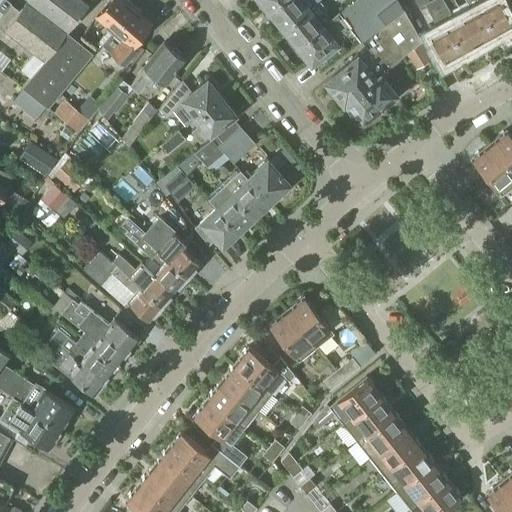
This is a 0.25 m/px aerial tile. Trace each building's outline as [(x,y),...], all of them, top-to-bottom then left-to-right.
[(0,26),(4,29),(19,10),(6,0),(0,0),(0,12),(2,14),(0,16),(0,26)] [(25,0),(19,10),(4,29),(44,61),(68,34),(67,32),(89,4),(87,3),(83,0),(25,0)] [(105,40),(132,7),(123,0),(108,0),(94,17),(111,31),(100,44),(100,45),(105,40)] [(258,0),(267,10),(280,0),(258,0)] [(281,28),(308,8),(302,0),(280,0),(267,10),(281,28)] [(361,40),(403,8),(399,0),(354,0),(330,18),(295,46),(311,65),(326,53),(337,44),(345,33),(340,26),(346,21),(361,40)] [(461,52),(438,10),(433,0),(430,0),(429,1),(424,4),(431,17),(422,22),(430,37),(431,37),(445,61),(461,52)] [(446,5),(442,0),(433,0),(438,10),(461,52),(478,43),(459,7),(451,11),(448,5),(446,5)] [(495,33),(476,0),(466,0),(467,2),(459,7),(478,43),(495,33)] [(476,0),(495,33),(511,24),(498,0),(476,0)] [(295,46),(330,18),(325,11),(326,9),(320,2),(316,3),(315,3),(309,8),(308,8),(281,28),(295,46)] [(105,40),(100,45),(125,66),(141,47),(134,41),(150,23),(132,7),(105,40)] [(403,8),(361,40),(368,47),(325,82),(343,105),(345,104),(377,78),(376,78),(381,74),(406,54),(420,42),(422,41),(403,8)] [(68,34),(44,61),(21,86),(22,87),(46,107),(47,107),(92,53),(68,34)] [(165,83),(185,58),(165,42),(130,85),(139,91),(147,82),(149,84),(156,76),(165,83)] [(420,42),(406,54),(416,69),(431,60),(420,42)] [(377,78),(345,104),(361,124),(397,95),(381,74),(376,78),(377,78)] [(222,97),(208,79),(192,92),(182,80),(158,108),(165,116),(173,110),(185,125),(196,117),(196,118),(222,97)] [(106,120),(127,94),(115,84),(97,106),(106,120)] [(36,120),(46,107),(22,87),(11,101),(36,120)] [(222,97),(196,118),(201,124),(192,132),(201,143),(236,114),(222,97)] [(53,112),(77,132),(88,119),(64,99),(53,112)] [(128,147),(157,109),(147,102),(132,121),(133,122),(121,138),(128,147)] [(233,161),(253,143),(240,128),(223,143),(219,146),(225,152),(233,161)] [(178,130),(160,145),(167,154),(185,139),(178,130)] [(511,136),(507,130),(489,144),(511,172),(511,136)] [(193,153),(200,159),(207,167),(225,152),(219,146),(223,143),(216,135),(193,153)] [(511,172),(489,144),(472,158),(502,195),(511,187),(511,172)] [(24,163),(39,172),(48,158),(34,148),(24,163)] [(53,174),(73,192),(86,177),(66,159),(53,174)] [(248,178),(270,202),(290,184),(268,159),(248,178)] [(195,186),(182,172),(176,166),(156,182),(165,195),(170,192),(176,202),(195,186)] [(0,181),(7,186),(12,178),(0,169),(0,181)] [(247,178),(239,170),(224,184),(232,193),(254,217),(270,202),(248,178),(247,178)] [(7,186),(0,181),(0,206),(17,218),(28,201),(9,189),(10,188),(7,186)] [(53,184),(41,199),(63,218),(75,203),(53,184)] [(254,217),(232,193),(224,184),(208,199),(216,208),(238,232),(254,217)] [(33,208),(32,213),(49,227),(59,216),(59,215),(40,199),(33,208)] [(223,246),(238,232),(216,208),(200,222),(194,228),(208,245),(216,239),(223,246)] [(151,257),(145,264),(154,272),(175,291),(188,277),(142,236),(146,232),(128,216),(119,227),(151,257)] [(188,277),(201,263),(183,246),(186,242),(159,217),(146,232),(142,236),(188,277)] [(16,230),(5,244),(13,251),(20,256),(31,242),(16,230)] [(0,250),(0,267),(8,257),(0,250)] [(124,304),(128,301),(149,320),(162,305),(113,261),(101,250),(84,269),(124,304)] [(136,269),(119,254),(113,261),(162,305),(175,291),(154,272),(145,264),(143,262),(136,269)] [(0,305),(8,312),(15,302),(0,290),(0,272),(0,273),(0,272),(0,305)] [(286,309),(291,316),(316,347),(334,333),(304,296),(286,309)] [(117,366),(128,353),(92,323),(75,308),(78,304),(72,299),(60,313),(84,332),(81,335),(92,345),(117,366)] [(109,324),(99,314),(81,300),(78,304),(75,308),(92,323),(128,353),(140,338),(114,318),(109,324)] [(269,323),(279,337),(299,361),(316,347),(291,316),(286,310),(269,323)] [(58,328),(53,335),(107,379),(117,366),(92,345),(81,335),(75,342),(58,328)] [(107,379),(53,335),(46,343),(56,351),(49,359),(69,375),(71,374),(95,394),(107,379)] [(0,372),(5,365),(12,355),(0,346),(0,372)] [(285,375),(248,346),(234,364),(268,391),(271,393),(285,375)] [(352,357),(338,368),(335,371),(342,380),(359,367),(352,357)] [(234,364),(220,380),(258,410),(271,393),(268,391),(234,364)] [(0,388),(12,397),(13,396),(33,409),(61,427),(63,425),(65,424),(68,419),(68,417),(74,407),(47,390),(48,389),(35,382),(33,384),(5,365),(0,372),(0,388)] [(322,381),(324,382),(330,390),(342,380),(335,371),(322,381)] [(343,423),(343,424),(380,394),(367,376),(329,406),(343,423)] [(220,380),(207,397),(244,427),(258,410),(220,380)] [(356,440),(356,441),(394,411),(380,394),(343,424),(356,440)] [(0,416),(0,417),(1,418),(0,419),(0,429),(13,438),(26,445),(31,437),(48,447),(55,437),(56,437),(60,431),(60,430),(61,427),(33,409),(13,396),(12,397),(0,416)] [(218,435),(211,443),(239,465),(246,455),(231,443),(244,427),(207,397),(193,415),(218,435)] [(302,405),(296,413),(305,420),(311,413),(302,405)] [(370,457),(370,458),(407,428),(394,411),(356,441),(370,457)] [(289,421),(299,428),(305,420),(296,413),(289,421)] [(370,458),(383,475),(415,449),(421,445),(415,438),(407,428),(370,458)] [(0,461),(13,438),(0,429),(0,461)] [(180,431),(165,449),(203,479),(214,465),(229,477),(239,465),(211,443),(205,451),(180,431)] [(275,438),(268,447),(278,454),(284,446),(275,438)] [(383,475),(397,491),(409,481),(415,476),(434,462),(421,445),(415,449),(383,475)] [(262,454),(271,462),(278,454),(268,447),(262,454)] [(165,449),(152,466),(173,483),(190,496),(203,479),(165,449)] [(280,460),(287,469),(296,461),(288,451),(280,460)] [(287,469),(293,476),(302,468),(296,461),(287,469)] [(436,464),(434,462),(415,476),(409,481),(397,491),(397,492),(410,508),(415,504),(447,479),(436,464)] [(152,466),(139,483),(175,511),(176,511),(190,496),(173,483),(152,466)] [(511,472),(503,479),(511,490),(511,472)] [(300,485),(301,487),(306,493),(315,485),(309,477),(300,485)] [(0,511),(13,487),(0,479),(0,511)] [(410,508),(410,509),(412,511),(441,511),(462,496),(447,479),(415,504),(410,508)] [(486,494),(500,511),(511,511),(511,490),(503,479),(486,494)] [(139,483),(125,500),(141,511),(175,511),(139,483)] [(241,508),(244,510),(246,511),(252,511),(256,507),(247,500),(241,508)] [(320,511),(321,511),(335,511),(336,511),(330,503),(320,511)]
